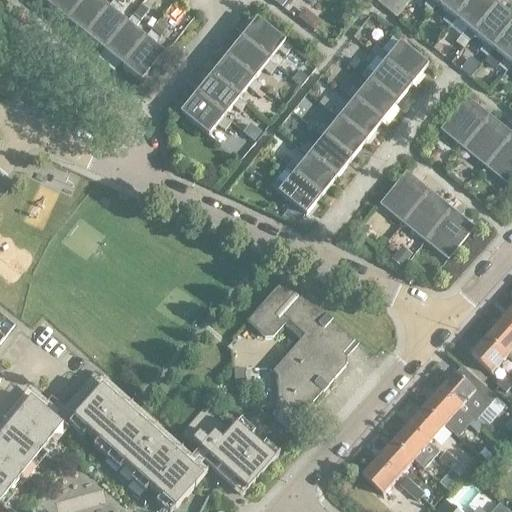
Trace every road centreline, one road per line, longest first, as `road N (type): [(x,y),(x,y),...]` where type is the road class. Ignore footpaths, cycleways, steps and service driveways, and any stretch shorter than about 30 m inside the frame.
road 1 (residential): [(439,329),(399,297),(30,132)]
road 2 (residential): [(292,494),(439,329)]
road 3 (unknown): [(135,149),(256,9)]
road 4 (unknown): [(316,258),(406,159)]
